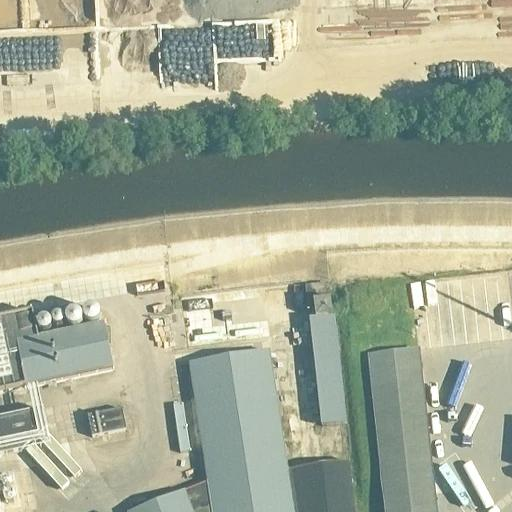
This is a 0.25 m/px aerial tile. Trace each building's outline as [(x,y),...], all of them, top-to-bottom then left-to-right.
[(511,0),(0,0),(0,94),(116,92),(115,48),(511,38),(511,0)] [(344,400),(334,316),(332,317),(330,300),(331,300),(329,284),(305,287),(307,304),(314,303),(316,319),(309,320),(321,427),(346,424),(344,400)] [(0,457),(51,447),(43,411),(0,420),(0,394),(27,389),(114,370),(105,327),(71,334),(69,329),(37,336),(32,313),(0,320),(0,457)] [(435,511),(432,484),(427,434),(418,351),(369,356),(386,511),(435,511)] [(355,511),(350,462),(288,472),(269,353),(190,365),(208,483),(134,511),(355,511)] [(126,431),(122,410),(87,417),(92,438),(126,431)] [(183,460),(137,472),(142,494),(189,482),(183,460)]
